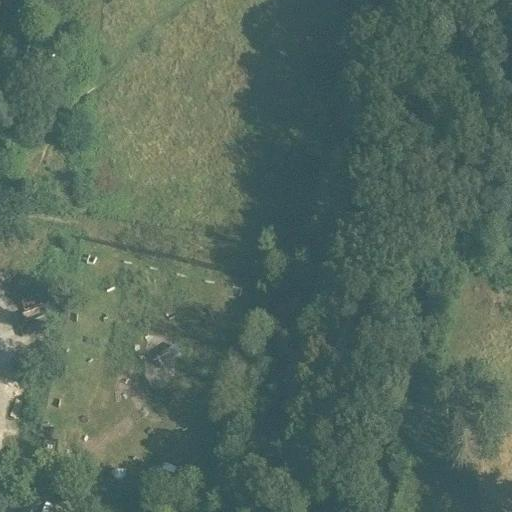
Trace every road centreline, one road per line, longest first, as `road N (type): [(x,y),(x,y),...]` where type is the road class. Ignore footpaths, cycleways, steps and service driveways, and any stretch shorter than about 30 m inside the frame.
road 1 (track): [(0,207),(110,233),(180,228),(224,242)]
road 2 (track): [(180,228),(127,436)]
